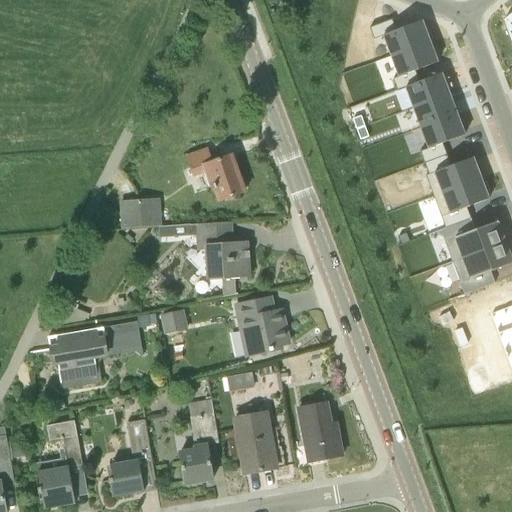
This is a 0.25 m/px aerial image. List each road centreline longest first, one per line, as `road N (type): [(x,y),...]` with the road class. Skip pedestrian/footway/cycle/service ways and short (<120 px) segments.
road 1 (secondary): [(409,480),(231,0)]
road 2 (residential): [(0,388),(196,0)]
road 3 (residential): [(235,511),(409,480)]
road 4 (residential): [(465,19),(511,145)]
